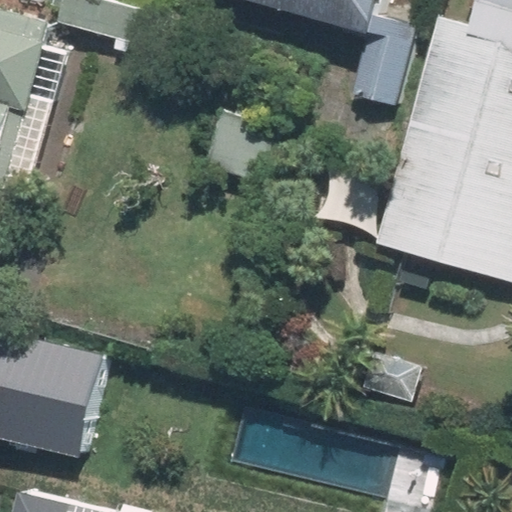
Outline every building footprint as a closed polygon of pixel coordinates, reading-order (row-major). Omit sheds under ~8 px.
[(167,7),(140,0),(79,0),(73,21),(156,44),(167,7)] [(352,34),(374,40),(360,90),(404,103),(426,25),(394,16),(398,0),(280,0),(355,21),(352,34)] [(511,274),(511,0),(495,0),(489,21),(456,12),(390,239),(511,274)] [(0,182),(13,186),(35,106),(44,108),(63,38),(57,37),(61,22),(0,4),(0,182)] [(290,124),(232,108),(216,164),(274,181),(290,124)] [(0,428),(19,434),(15,447),(43,455),(47,442),(101,457),(131,354),(0,315),(0,428)] [(388,348),(378,386),(426,399),(436,361),(388,348)] [(151,511),(34,483),(27,511),(151,511)]
